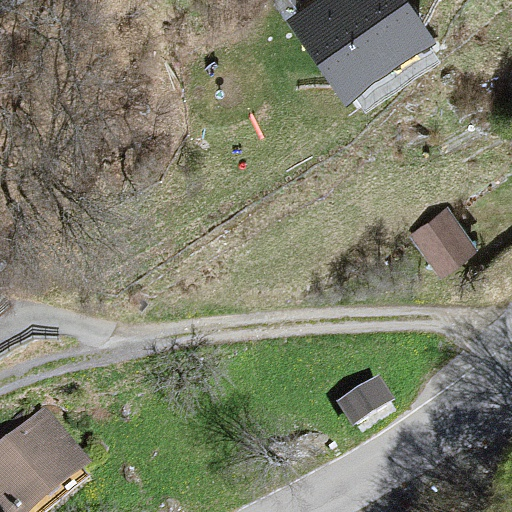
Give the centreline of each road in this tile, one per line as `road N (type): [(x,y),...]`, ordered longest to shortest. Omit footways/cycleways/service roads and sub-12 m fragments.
road 1 (track): [(511,330),(239,329),(106,352),(0,386)]
road 2 (tertiary): [(304,511),(511,381)]
road 3 (track): [(0,328),(44,314),(122,334),(128,348)]
